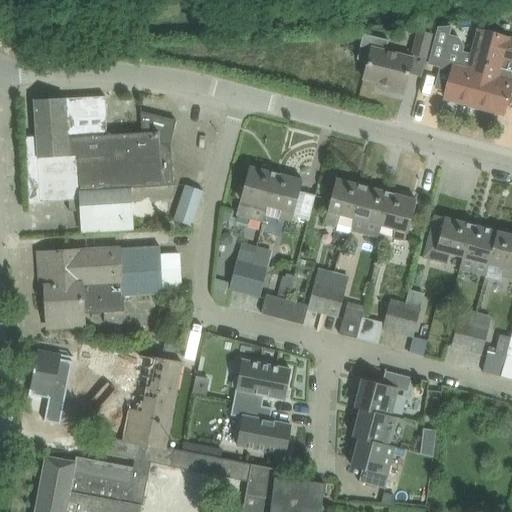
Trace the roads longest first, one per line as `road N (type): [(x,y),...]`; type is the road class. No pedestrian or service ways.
road 1 (residential): [(333,346),(221,317),(205,301),(202,276),(241,99)]
road 2 (unclassified): [(511,169),(241,99)]
road 3 (unclassified): [(241,99),(127,69),(0,75)]
road 4 (residential): [(511,388),(333,346)]
road 5 (residential): [(333,346),(321,469)]
